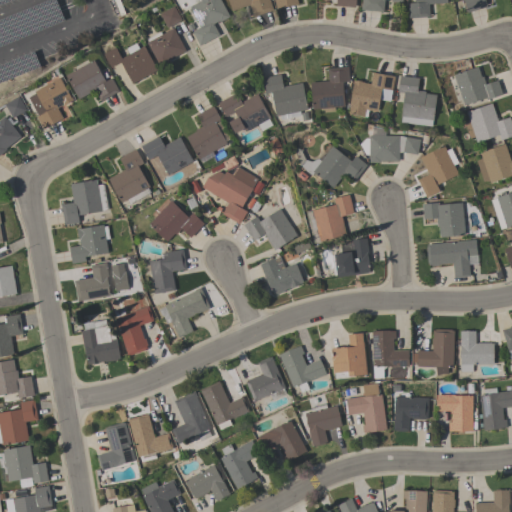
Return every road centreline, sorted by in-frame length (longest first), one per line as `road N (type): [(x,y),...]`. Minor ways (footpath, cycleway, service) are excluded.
road 1 (residential): [(29,184),(210,75),(288,39),(421,52),(507,42)]
road 2 (residential): [(65,406),(142,386),(326,308),(511,296)]
road 3 (residential): [(81,511),(29,184)]
road 4 (residential): [(261,511),(340,471),(390,461),(511,459)]
